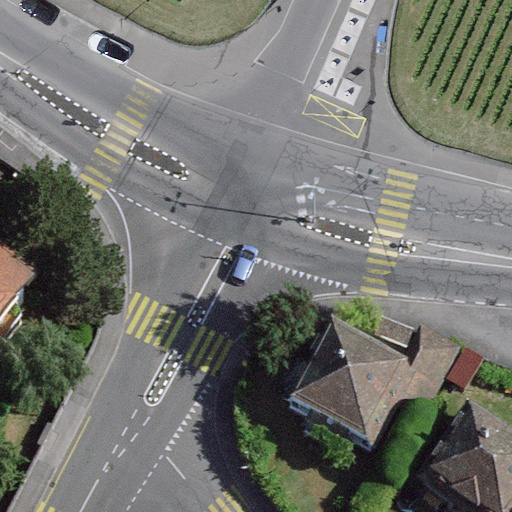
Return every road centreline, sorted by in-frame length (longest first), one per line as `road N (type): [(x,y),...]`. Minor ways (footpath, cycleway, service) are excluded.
road 1 (unclassified): [(244,202),(118,139),(0,62)]
road 2 (unclassified): [(511,260),(385,243),(244,202)]
road 3 (unclassified): [(135,422),(244,202)]
road 4 (residential): [(316,0),(270,94),(244,202)]
